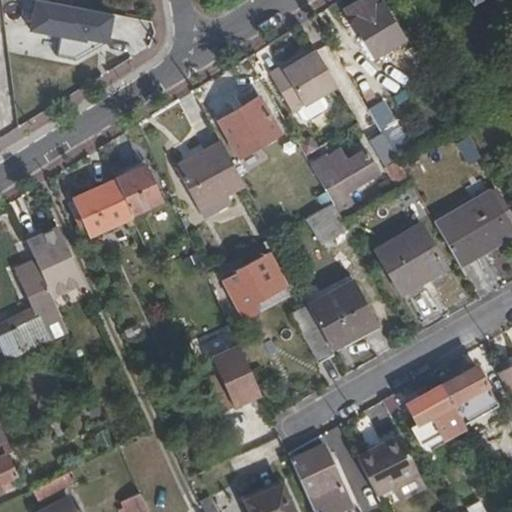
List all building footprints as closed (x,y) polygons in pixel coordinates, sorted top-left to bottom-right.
[(111,13),(42,0),(29,0),(25,27),(59,33),(56,54),(78,57),(115,36),(111,13)] [(383,0),(355,0),(346,6),(376,53),(407,35),(383,0)] [(475,0),(481,9),(489,4),(486,0),(475,0)] [(272,71),(295,110),(341,83),(317,44),(272,71)] [(283,129),(262,94),(220,117),(242,152),(283,129)] [(372,128),(392,161),(394,161),(400,157),(398,155),(380,124),(372,128)] [(465,138),(475,156),(482,152),(472,134),(465,138)] [(225,141),(178,163),(200,204),(224,194),(247,183),(225,141)] [(329,154),(315,162),(336,198),(343,209),(357,200),(350,187),(381,168),(371,152),(353,162),(345,148),(331,156),(329,154)] [(400,157),(394,161),(402,174),(408,170),(400,157)] [(145,165),(117,178),(133,214),(163,201),(145,165)] [(73,195),(90,231),(133,214),(117,178),(116,176),(73,195)] [(511,224),(490,188),(436,219),(461,263),(480,251),(478,246),(511,226),(511,224)] [(307,214),(323,240),(351,224),(348,217),(343,209),(336,198),(307,214)] [(452,268),(421,217),(376,245),(406,294),(452,268)] [(24,232),(34,254),(51,293),(82,278),(55,223),(39,231),(36,225),(24,232)] [(223,275),(244,314),(260,306),(255,297),(287,281),(270,249),(223,275)] [(47,335),(39,317),(58,308),(51,293),(34,254),(15,264),(34,306),(0,321),(0,341),(6,354),(47,335)] [(355,277),(310,300),(324,327),(333,344),(377,321),(355,277)] [(291,289),(287,281),(255,297),(260,306),(291,289)] [(336,353),(322,329),(324,327),(310,300),(295,308),(323,360),(336,353)] [(219,368),(205,374),(221,409),(234,402),(235,404),(262,391),(239,340),(212,352),(219,368)] [(75,361),(78,367),(84,364),(81,358),(75,361)] [(477,361),(444,380),(456,399),(488,381),(477,361)] [(511,361),(500,369),(511,390),(511,361)] [(408,400),(419,419),(456,399),(444,380),(408,400)] [(394,390),(382,397),(391,411),(402,404),(394,390)] [(399,432),(357,455),(375,488),(391,479),(402,498),(428,485),(399,432)] [(233,450),(227,437),(198,450),(204,464),(233,450)] [(5,451),(10,449),(5,440),(0,442),(0,490),(3,489),(0,481),(16,473),(5,451)] [(325,441),(291,455),(317,511),(334,511),(354,503),(325,441)] [(51,493),(74,481),(68,469),(44,481),(51,493)] [(296,511),(282,478),(245,493),(253,511),(296,511)] [(141,489),(123,498),(129,511),(149,511),(151,511),(141,489)] [(221,511),(211,491),(199,496),(207,511),(221,511)] [(76,511),(68,495),(34,511),(76,511)] [(464,511),(457,500),(434,511),(464,511)]
